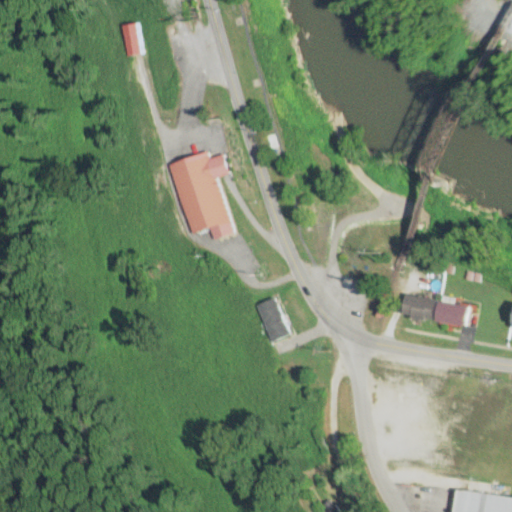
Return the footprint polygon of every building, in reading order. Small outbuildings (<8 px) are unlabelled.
[(125,27),(125,57),(141,57),(141,27),(125,27)] [(169,166),(191,238),(211,232),(215,243),(235,236),(218,180),(230,176),(224,156),(209,160),(207,154),(169,166)] [(434,323),(437,300),(406,296),(403,319),(434,323)] [(271,345),(291,336),(276,299),(256,308),(271,345)] [(468,328),(471,307),(441,303),(438,323),(468,328)] [(456,511),(459,491),(511,498),(511,511),(456,511)]
